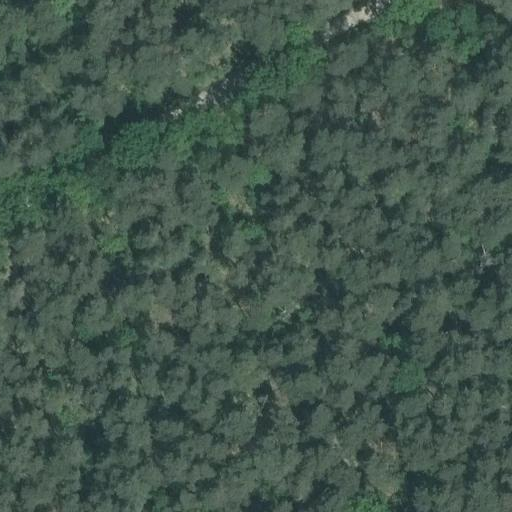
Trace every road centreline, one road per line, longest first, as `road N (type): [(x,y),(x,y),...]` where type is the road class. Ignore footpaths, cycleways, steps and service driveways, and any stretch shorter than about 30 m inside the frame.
road 1 (unclassified): [(0,219),(389,0)]
road 2 (track): [(511,198),(395,0)]
